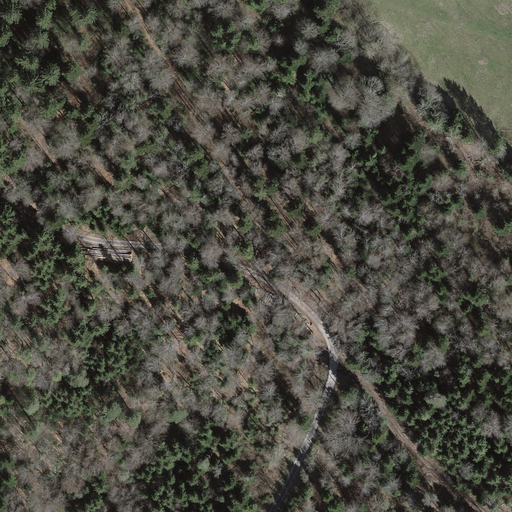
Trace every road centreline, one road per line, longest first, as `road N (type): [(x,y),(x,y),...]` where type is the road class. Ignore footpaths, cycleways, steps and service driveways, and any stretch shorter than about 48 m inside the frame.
road 1 (track): [(0,198),(65,232),(174,247),(241,267),(313,317),(329,339),(333,367)]
road 2 (track): [(333,367),(374,394),(419,456),(489,511)]
road 3 (track): [(271,511),(333,367)]
